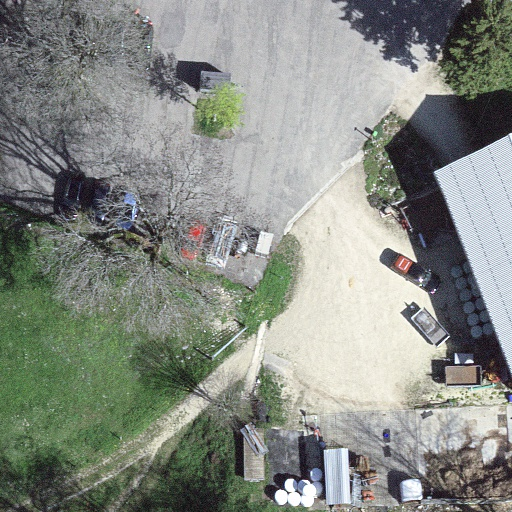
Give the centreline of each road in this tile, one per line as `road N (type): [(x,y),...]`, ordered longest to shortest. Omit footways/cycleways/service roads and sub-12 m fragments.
road 1 (track): [(444,0),(287,313),(202,392)]
road 2 (track): [(202,392),(22,511)]
road 3 (track): [(202,392),(153,465),(97,511)]
